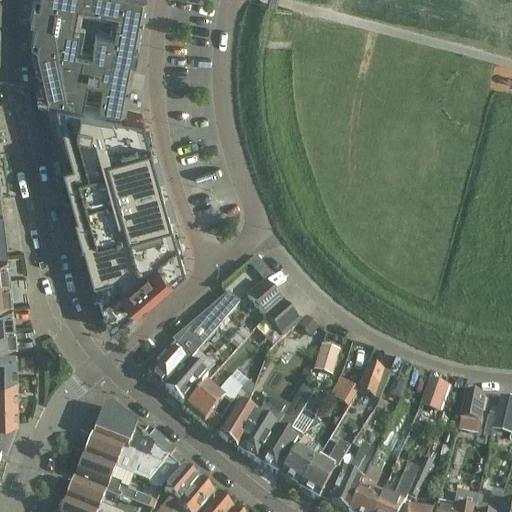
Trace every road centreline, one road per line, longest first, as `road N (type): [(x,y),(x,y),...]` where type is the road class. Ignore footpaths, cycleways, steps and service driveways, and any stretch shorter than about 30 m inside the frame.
road 1 (residential): [(102,363),(64,312),(38,208),(15,0)]
road 2 (tertiary): [(200,276),(254,225),(223,142),(219,48),(229,0)]
road 3 (residential): [(200,276),(166,168),(151,55),(161,0)]
road 4 (residential): [(102,363),(171,430),(279,511)]
road 5 (tertiary): [(102,363),(200,276)]
